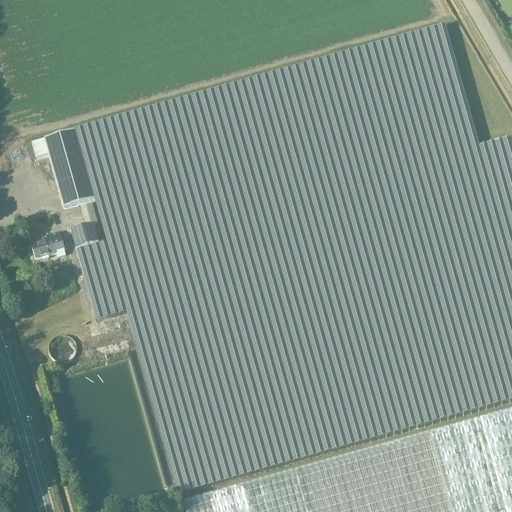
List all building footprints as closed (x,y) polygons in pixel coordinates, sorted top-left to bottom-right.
[(445,27),(31,144),(36,161),(48,158),(63,210),(94,201),(106,244),(115,273),(84,282),(95,323),(126,314),(177,496),(511,401),(511,146),(510,140),(479,148),(445,27)] [(94,224),(72,230),(77,249),(100,243),(94,224)] [(31,247),(35,261),(56,255),(57,259),(65,257),(60,238),(59,234),(43,239),(44,244),(31,247)] [(106,244),(75,253),(84,282),(115,273),(106,244)] [(66,338),(62,337),(58,338),(54,340),(51,343),(49,347),(48,351),(49,355),(51,359),(54,362),(57,364),(62,365),(66,365),(70,363),(73,360),(75,356),(76,351),(75,347),(73,343),(70,340),(66,338)] [(96,349),(83,352),(85,359),(98,356),(96,349)] [(511,511),(511,407),(355,453),(370,511),(511,511)] [(370,511),(355,453),(183,503),(185,511),(370,511)]
